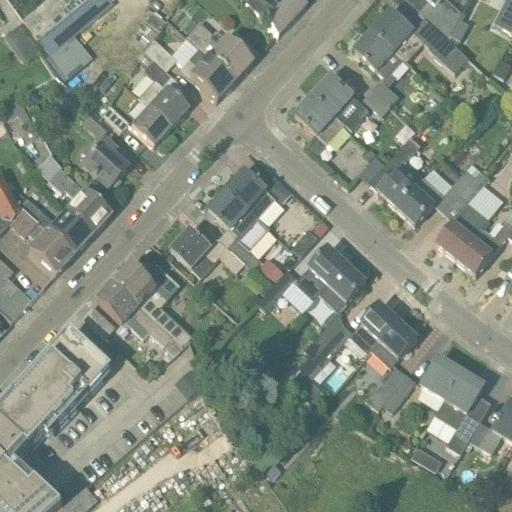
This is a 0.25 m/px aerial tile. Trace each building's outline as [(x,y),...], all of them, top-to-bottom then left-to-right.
[(54,0),(23,26),(39,54),(47,62),(112,8),(105,0),(54,0)] [(234,0),(233,2),(277,43),(306,11),(294,0),(289,0),(272,17),(264,10),(265,8),(266,9),(274,0),(234,0)] [(424,24),(447,44),(449,40),(461,17),(444,2),(446,0),(422,0),(429,7),(418,18),(424,24)] [(511,0),(503,0),(502,3),(506,5),(492,30),(511,40),(511,39),(511,0)] [(447,44),(424,24),(412,36),(391,16),(373,36),(404,65),(423,46),(425,48),(429,52),(427,55),(454,79),(468,63),(447,44)] [(449,40),(460,46),(468,30),(461,26),(465,19),(461,17),(449,40)] [(23,67),(39,54),(23,26),(3,42),(23,67)] [(185,43),(235,88),(252,69),(250,67),(258,58),(234,35),(226,44),(225,44),(224,44),(216,37),(213,40),(200,28),(185,43)] [(354,56),(384,83),(389,77),(392,79),(404,65),(373,36),(354,56)] [(144,57),(166,77),(176,65),(153,43),(144,57)] [(216,108),(235,88),(185,43),(171,58),(183,71),(180,75),(189,82),(188,82),(216,108)] [(189,99),(166,77),(144,57),(139,64),(148,72),(144,76),(154,86),(139,102),(172,132),(188,114),(181,108),(189,99)] [(509,72),(500,66),(493,78),(503,83),(509,72)] [(27,111),(63,91),(56,79),(20,98),(27,111)] [(313,101),(345,131),(363,111),(355,103),(332,81),(313,101)] [(372,96),(390,113),(400,103),(389,92),(382,86),(372,96)] [(382,122),(390,113),(372,96),(363,105),(382,122)] [(327,150),(345,131),(313,101),(295,121),(318,143),(319,142),(327,150)] [(120,138),(129,128),(114,114),(120,108),(114,102),(102,121),(120,138)] [(153,152),(172,132),(139,102),(137,104),(147,113),(130,131),(153,152)] [(19,103),(5,110),(11,123),(16,120),(25,116),(19,103)] [(100,145),(112,132),(95,116),(83,129),(100,145)] [(369,189),(377,197),(396,215),(425,184),(406,167),(426,144),(418,136),(391,165),(391,166),(386,171),(369,189)] [(112,196),(121,187),(118,184),(127,174),(112,161),(117,156),(105,144),(81,170),(107,195),(109,193),(112,196)] [(370,153),(365,159),(369,163),(374,157),(370,153)] [(369,189),(386,171),(376,161),(359,180),(368,189),(369,189)] [(64,216),(91,241),(110,221),(59,173),(60,172),(54,165),(45,173),(52,181),(47,186),(62,199),(65,196),(75,205),(64,216)] [(444,219),(481,177),(472,169),(444,201),(425,184),(396,215),(415,232),(435,211),(444,219)] [(227,195),(259,225),(277,205),(268,197),(245,176),(227,195)] [(455,266),(482,233),(488,225),(468,209),(489,185),(481,177),(444,219),(453,228),(435,251),(455,266)] [(0,319),(10,329),(32,306),(7,283),(13,277),(0,264),(0,238),(22,216),(21,215),(10,195),(1,180),(0,180),(0,319)] [(292,198),(278,185),(269,196),(283,208),(292,198)] [(91,241),(64,216),(60,221),(54,227),(14,190),(10,195),(21,215),(22,216),(72,262),(91,241)] [(270,235),(259,225),(227,195),(209,215),(229,234),(219,245),(245,269),(252,276),(261,266),(250,256),(270,235)] [(28,254),(54,281),(72,262),(22,216),(10,229),(24,244),(29,240),(35,246),(28,254)] [(482,233),(455,266),(476,282),(508,241),(511,244),(511,233),(505,228),(494,242),(482,233)] [(245,269),(219,245),(211,253),(191,234),(171,256),(193,276),(193,275),(201,283),(220,263),(237,278),(245,269)] [(302,261),(319,243),(309,234),(292,252),(302,261)] [(319,301),(347,270),(329,253),(300,284),(295,290),(314,307),(319,301)] [(268,262),(256,274),(273,289),(284,277),(268,262)] [(162,313),(169,305),(180,293),(158,271),(146,284),(131,270),(128,273),(125,275),(122,277),(121,280),(114,288),(182,353),(174,360),(176,361),(193,343),(162,313)] [(347,270),(319,301),(322,304),(309,317),(325,332),(366,288),(347,270)] [(266,318),(277,306),(297,284),(289,276),(257,310),(266,318)] [(167,353),(174,360),(182,353),(114,288),(97,306),(121,328),(124,332),(126,329),(160,360),(167,353)] [(344,330),(321,355),(330,364),(341,352),(359,369),(368,359),(399,327),(380,309),(352,338),(344,330)] [(105,343),(116,332),(93,311),(82,322),(105,343)] [(321,355),(344,330),(335,322),(304,356),(312,364),(321,355)] [(399,327),(368,359),(369,360),(372,356),(390,374),(418,344),(399,327)] [(124,332),(121,328),(116,333),(124,340),(128,335),(126,334),(124,332)] [(211,336),(203,344),(211,351),(219,343),(211,336)] [(61,511),(36,489),(35,490),(15,472),(45,440),(49,444),(113,377),(73,338),(0,414),(0,511),(61,511)] [(222,360),(210,373),(224,387),(236,374),(222,360)] [(443,408),(462,377),(439,363),(420,394),(443,408)] [(383,411),(406,380),(396,373),(379,395),(376,392),(365,406),(379,416),(383,411)] [(191,374),(175,388),(187,402),(203,387),(191,374)] [(310,385),(300,377),(290,389),(316,414),(328,402),(310,385)] [(485,391),(462,377),(434,423),(457,437),(448,453),(460,460),(469,446),(481,428),(492,409),(479,401),(485,391)] [(406,380),(383,411),(393,418),(416,388),(406,380)] [(511,450),(511,407),(510,407),(493,435),(481,428),(469,446),(491,460),(501,443),(511,450)] [(265,479),(271,485),(280,475),(274,469),(265,479)] [(87,494),(66,511),(90,511),(97,506),(87,494)]
